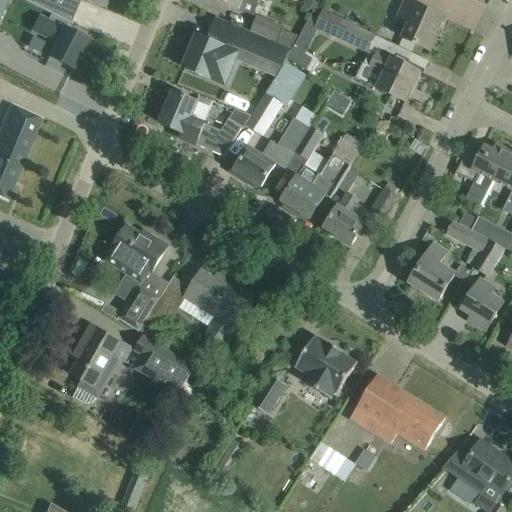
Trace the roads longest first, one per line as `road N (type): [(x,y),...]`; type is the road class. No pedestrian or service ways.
road 1 (residential): [(362,306),(102,140)]
road 2 (tertiary): [(0,402),(102,140)]
road 3 (residential): [(362,306),(469,108)]
road 4 (residential): [(511,402),(362,306)]
road 5 (tertiary): [(102,140),(157,0)]
